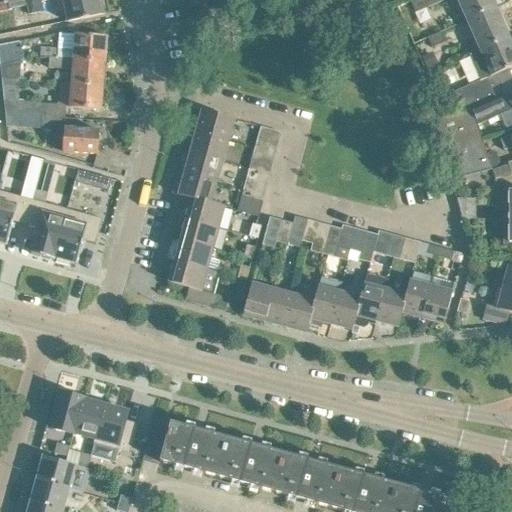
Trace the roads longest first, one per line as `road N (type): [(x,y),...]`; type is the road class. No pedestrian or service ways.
road 1 (residential): [(461,226),(394,223),(279,194),(298,127),(156,86)]
road 2 (residential): [(375,406),(100,336)]
road 3 (residential): [(100,336),(156,126),(156,86)]
road 4 (residential): [(0,494),(46,322)]
